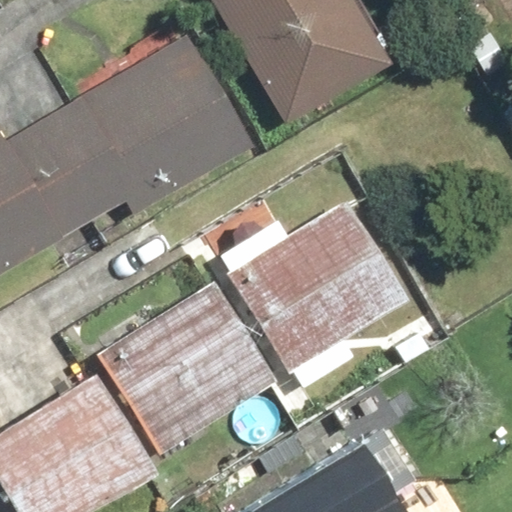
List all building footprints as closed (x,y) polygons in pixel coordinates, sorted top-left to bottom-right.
[(364,0),(227,0),(301,125),(403,65),(364,0)] [(7,125),(0,128),(0,281),(130,204),(141,223),(269,147),(197,29),(15,138),(7,125)] [(358,199),(237,269),(295,369),(416,299),(358,199)] [(224,286),(113,354),(171,447),(281,379),(224,286)] [(106,377),(0,435),(0,463),(27,511),(89,511),(160,474),(106,377)] [(416,511),(380,445),(264,508),(266,511),(416,511)]
